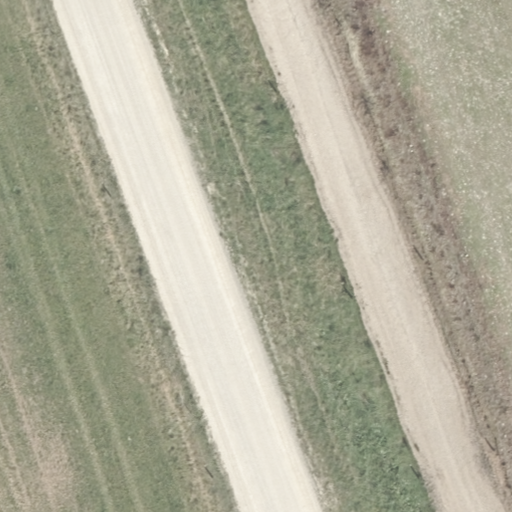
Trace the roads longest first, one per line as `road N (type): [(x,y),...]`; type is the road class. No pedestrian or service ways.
road 1 (track): [(302,0),(495,511)]
road 2 (unclassified): [(307,511),(116,0)]
